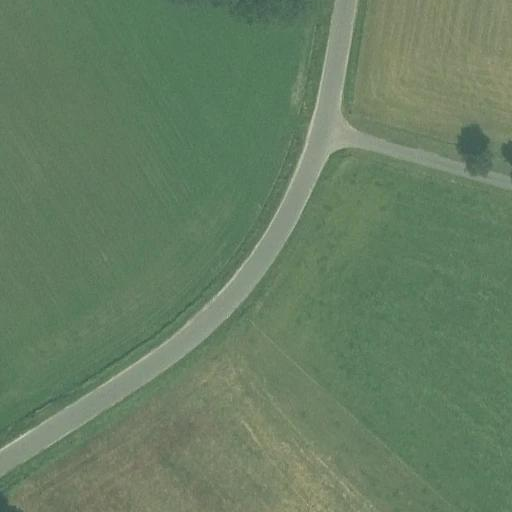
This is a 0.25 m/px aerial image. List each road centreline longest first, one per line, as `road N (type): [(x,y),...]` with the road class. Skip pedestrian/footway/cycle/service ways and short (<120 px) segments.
road 1 (unclassified): [(0,463),(128,384),(205,324),(266,253),(322,129)]
road 2 (unclassified): [(322,129),(511,184)]
road 3 (unclassified): [(322,129),(348,0)]
